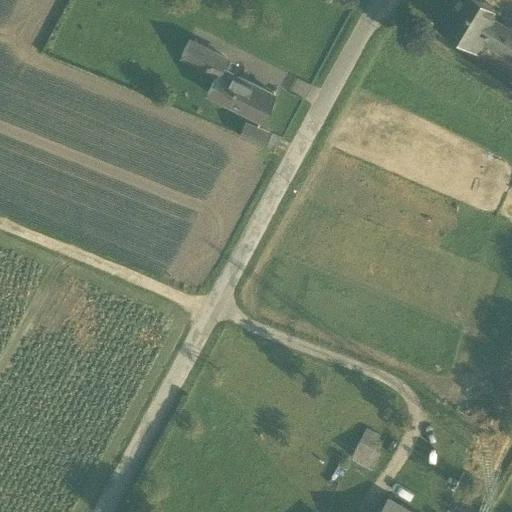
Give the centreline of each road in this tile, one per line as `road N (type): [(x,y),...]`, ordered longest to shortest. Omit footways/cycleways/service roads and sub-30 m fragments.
road 1 (unclassified): [(382,0),(106,511)]
road 2 (track): [(0,220),(214,304)]
